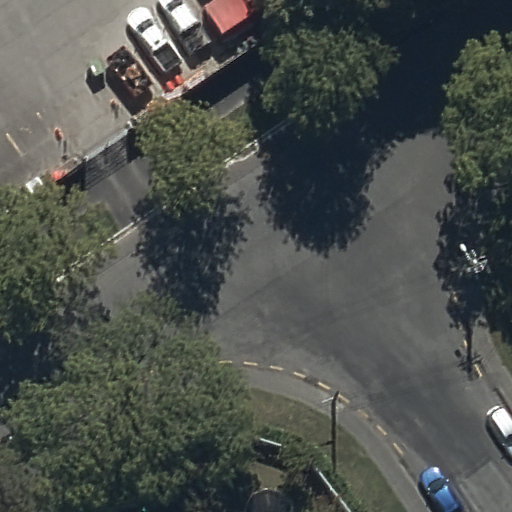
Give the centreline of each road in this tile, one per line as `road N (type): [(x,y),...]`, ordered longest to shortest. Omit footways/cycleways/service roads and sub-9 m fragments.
road 1 (residential): [(0,417),(297,215)]
road 2 (residential): [(297,215),(500,511)]
road 3 (residential): [(297,215),(511,71)]
